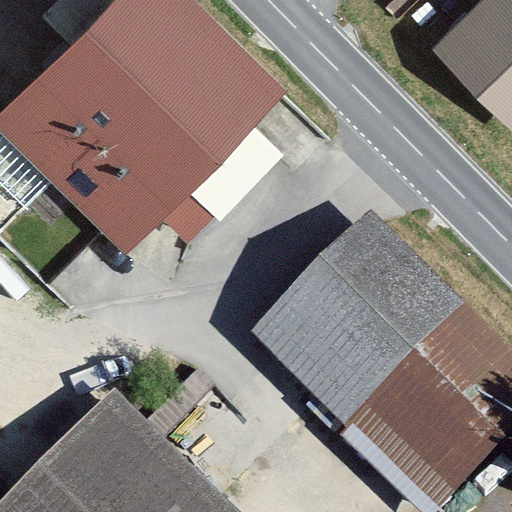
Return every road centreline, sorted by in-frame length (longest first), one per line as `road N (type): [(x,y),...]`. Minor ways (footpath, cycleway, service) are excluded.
road 1 (track): [(359,511),(285,455),(177,310),(61,329),(0,293)]
road 2 (tertiary): [(257,0),(511,250)]
road 3 (track): [(380,125),(280,189),(177,310)]
